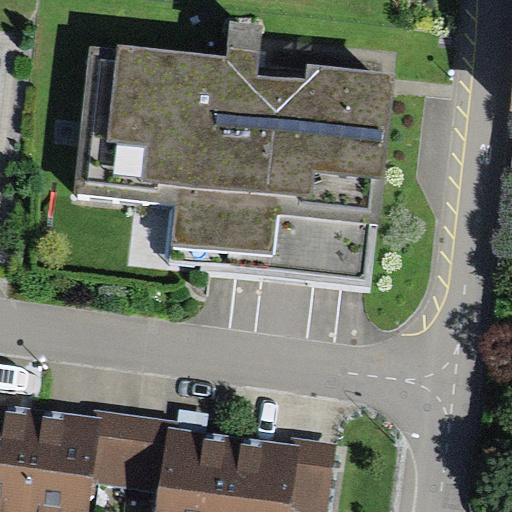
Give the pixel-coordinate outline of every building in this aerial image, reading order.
[(227,66),(90,52),(75,196),(177,206),(170,269),(370,290),(391,85),(304,76),(303,85),(257,80),(262,31),(231,28),(227,66)] [(0,511),(22,511),(36,416),(0,411),(0,511)] [(137,430),(36,416),(22,511),(84,511),(89,482),(129,487),(137,430)] [(160,511),(223,511),(233,443),(137,430),(129,487),(164,492),(160,511)] [(320,511),(329,457),(233,443),(223,511),(284,511),(285,511),(289,511),(320,511)]
